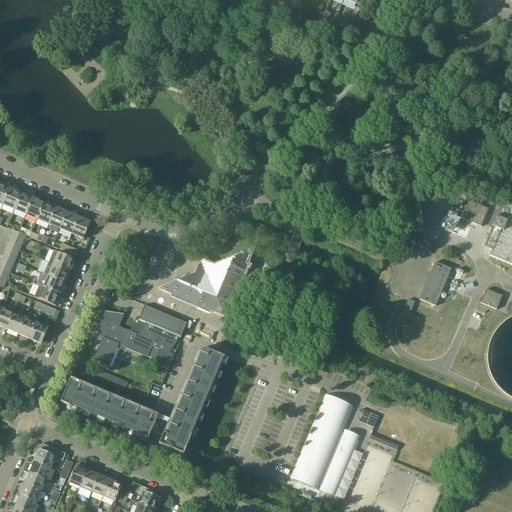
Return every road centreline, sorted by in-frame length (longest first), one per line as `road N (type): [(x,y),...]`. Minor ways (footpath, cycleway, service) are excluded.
road 1 (residential): [(244,190),(357,63),(385,0)]
road 2 (residential): [(140,470),(197,340),(279,369)]
road 3 (residential): [(44,372),(114,211)]
road 4 (residential): [(293,375),(290,256),(305,219)]
road 5 (residential): [(244,190),(189,225),(145,223),(114,211)]
road 6 (residential): [(140,470),(26,421)]
road 7 (residential): [(114,211),(0,163)]
